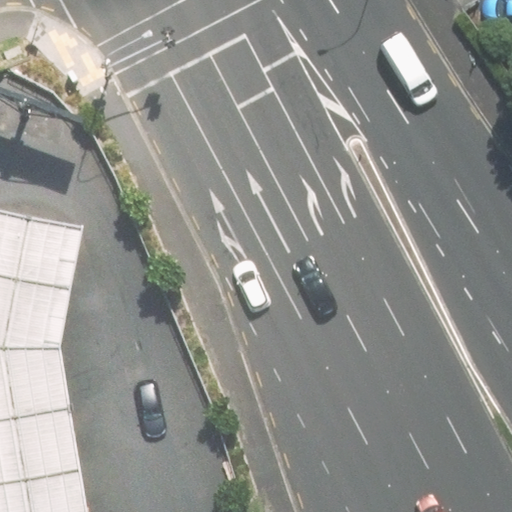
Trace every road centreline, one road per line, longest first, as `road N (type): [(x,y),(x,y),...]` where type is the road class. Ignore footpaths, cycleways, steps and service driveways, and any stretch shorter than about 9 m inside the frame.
road 1 (primary): [(362,0),(511,277)]
road 2 (primary): [(300,271),(149,0)]
road 3 (primary): [(418,511),(300,271)]
road 4 (primary): [(355,511),(300,271)]
